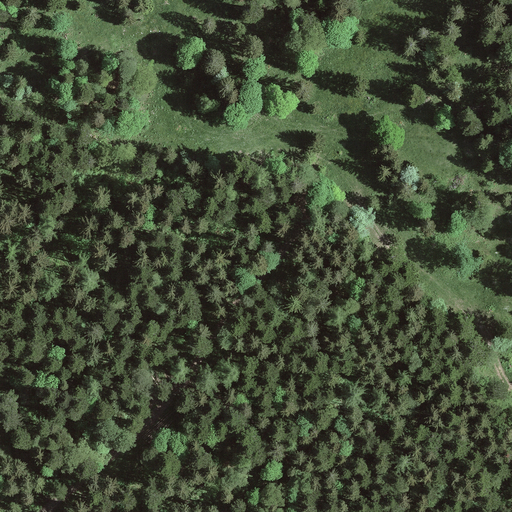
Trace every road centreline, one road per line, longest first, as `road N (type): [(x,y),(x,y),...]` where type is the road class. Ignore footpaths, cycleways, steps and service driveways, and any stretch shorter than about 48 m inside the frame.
road 1 (track): [(49,511),(176,397),(293,236),(305,199)]
road 2 (track): [(321,511),(278,444),(187,380)]
